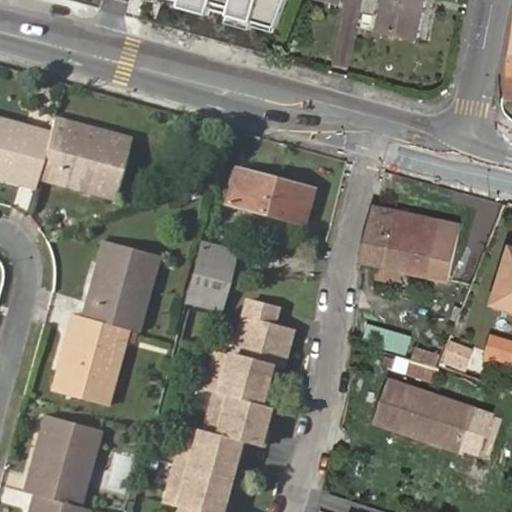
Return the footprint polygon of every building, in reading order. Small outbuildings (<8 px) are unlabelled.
[(284,0),(178,0),(274,28),(284,0)] [(343,0),(311,0),(311,2),(343,10),(343,0)] [(415,44),(423,0),(384,0),(377,36),(415,44)] [(183,32),(163,26),(161,34),(180,39),(183,32)] [(39,180),(52,133),(37,129),(32,146),(4,138),(8,121),(0,119),(0,177),(37,188),(39,180)] [(72,123),(56,119),(52,133),(39,180),(114,201),(131,140),(100,131),(94,151),(66,144),(72,123)] [(37,129),(8,121),(4,138),(32,146),(37,129)] [(100,131),(72,123),(66,144),(94,151),(100,131)] [(237,168),(227,202),(304,222),(313,189),(237,168)] [(460,222),(376,203),(362,262),(446,281),(460,222)] [(129,329),(138,332),(142,316),(126,311),(134,283),(150,288),(159,256),(104,241),(83,317),(129,329)] [(206,244),(206,245),(239,255),(240,252),(206,244)] [(239,255),(206,245),(193,301),(225,309),(239,255)] [(511,266),(499,307),(511,311),(511,266)] [(126,311),(142,316),(150,288),(134,283),(126,311)] [(263,403),(254,401),(259,379),(262,379),(266,362),(273,364),(283,326),(264,321),(268,304),(239,296),(225,352),(208,348),(198,386),(207,389),(197,428),(179,423),(159,500),(175,504),(202,511),(217,511),(221,498),(219,498),(230,454),(232,455),(237,438),(256,443),(260,426),(258,425),(263,403)] [(83,317),(74,314),(52,390),(107,406),(116,375),(99,370),(107,342),(124,347),(129,329),(83,317)] [(485,359),(511,367),(511,338),(494,332),(485,359)] [(460,341),(452,358),(467,364),(474,347),(460,341)] [(116,375),(124,347),(107,342),(99,370),(116,375)] [(416,354),(411,374),(439,381),(444,361),(416,354)] [(435,437),(461,447),(474,412),(392,383),(378,423),(434,442),(435,437)] [(46,414),(24,490),(34,492),(79,506),(83,491),(67,486),(75,458),(91,462),(100,431),(46,414)] [(460,451),(461,447),(435,437),(434,442),(460,451)] [(67,486),(83,491),(91,462),(75,458),(67,486)] [(87,511),(88,508),(79,506),(34,492),(28,511),(87,511)]
